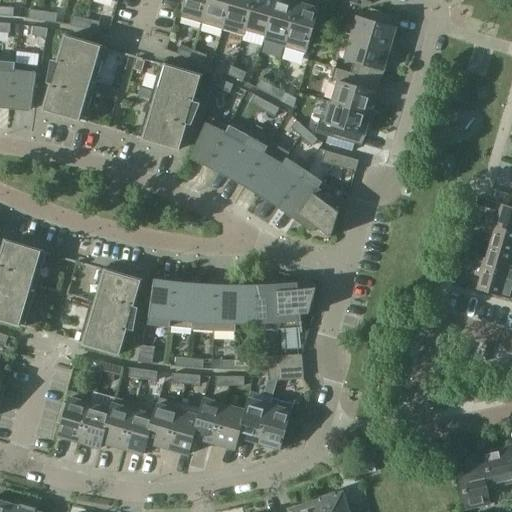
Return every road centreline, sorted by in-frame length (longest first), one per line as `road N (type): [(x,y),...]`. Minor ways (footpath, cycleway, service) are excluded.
road 1 (residential): [(0,464),(111,490),(202,493),(303,466),(336,386),(328,334),(344,271)]
road 2 (residential): [(344,271),(364,206),(387,183),(434,25),(425,0)]
road 3 (residential): [(255,245),(215,214),(143,180),(0,145)]
road 4 (residential): [(255,245),(211,249),(145,239),(0,192)]
road 5 (residential): [(511,414),(450,428),(417,409),(440,323)]
